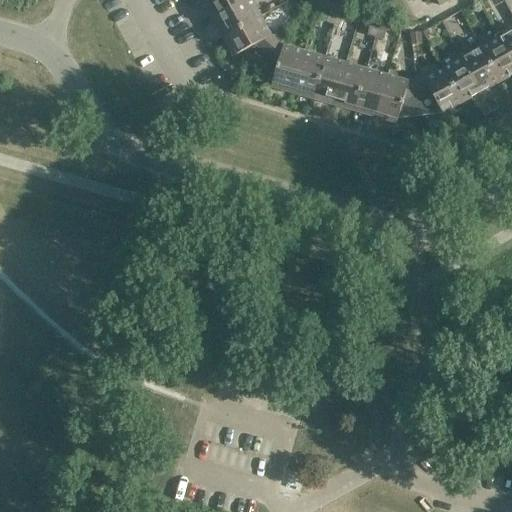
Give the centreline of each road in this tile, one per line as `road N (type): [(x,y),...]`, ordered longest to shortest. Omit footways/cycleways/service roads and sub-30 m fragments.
road 1 (tertiary): [(46,49),(118,146),(393,227)]
road 2 (residential): [(379,472),(400,441),(426,350),(393,227)]
road 3 (unclassified): [(511,507),(379,472)]
road 4 (tertiary): [(393,227),(423,228),(511,181)]
